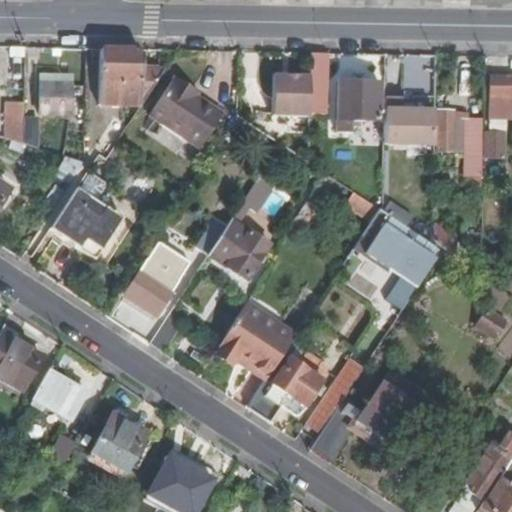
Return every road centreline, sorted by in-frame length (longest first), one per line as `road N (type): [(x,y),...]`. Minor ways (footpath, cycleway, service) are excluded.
road 1 (secondary): [(53,19),(511,27)]
road 2 (residential): [(361,511),(0,271)]
